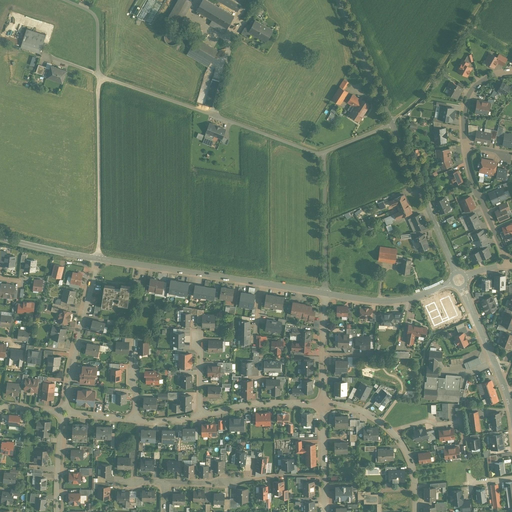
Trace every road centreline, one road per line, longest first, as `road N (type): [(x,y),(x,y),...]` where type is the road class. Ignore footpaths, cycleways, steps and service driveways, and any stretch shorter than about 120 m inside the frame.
road 1 (tertiary): [(455,273),(337,0)]
road 2 (residential): [(322,404),(258,403),(157,421),(63,411)]
road 3 (tertiary): [(97,258),(325,293)]
road 4 (residential): [(505,265),(470,178),(463,118),(476,83),(511,72)]
road 5 (track): [(97,75),(97,258)]
road 6 (residential): [(414,511),(410,461),(392,432),(360,410),(322,404)]
road 7 (residential): [(63,411),(97,258)]
road 8 (track): [(482,0),(420,97),(390,122)]
road 9 (residential): [(511,416),(460,287)]
road 10 (tertiary): [(325,293),(390,300),(451,283)]
